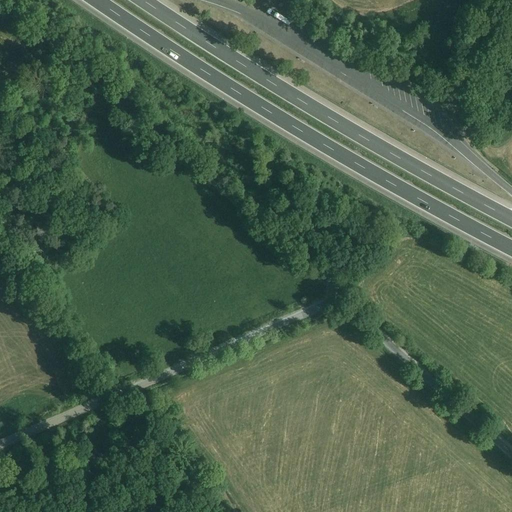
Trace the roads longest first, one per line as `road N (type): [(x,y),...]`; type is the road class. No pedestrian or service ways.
road 1 (unclassified): [(0,445),(340,298),(511,453)]
road 2 (motorway): [(88,0),(401,197),(511,253)]
road 3 (track): [(340,298),(4,0)]
road 4 (motorway): [(511,219),(304,106),(142,0)]
